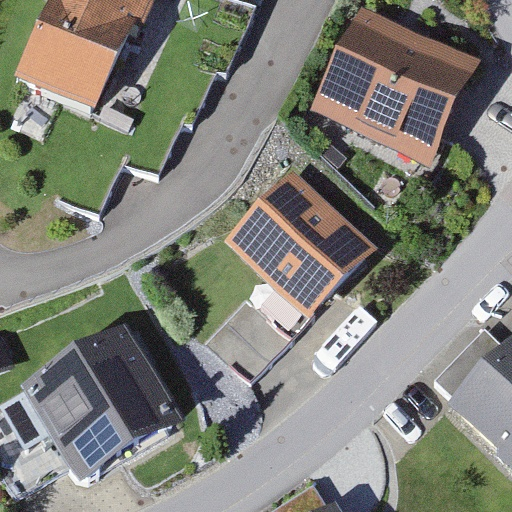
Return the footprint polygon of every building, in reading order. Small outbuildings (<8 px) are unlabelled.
[(68,0),(31,85),(123,126),(178,0),(68,0)] [(252,83),(281,12),(252,0),(203,0),(181,54),(252,83)] [(320,118),(447,175),(495,75),(373,19),(320,118)] [(268,290),(309,331),(372,268),(295,191),(231,255),(268,290)] [(210,347),(251,389),(285,355),(309,331),(268,290),(210,347)] [(0,414),(0,471),(20,505),(47,489),(71,475),(85,498),(116,480),(186,438),(127,339),(0,414)] [(0,343),(0,383),(15,377),(0,343)] [(511,468),(511,365),(490,345),(435,395),(511,468)] [(320,511),(311,496),(285,511),(320,511)]
